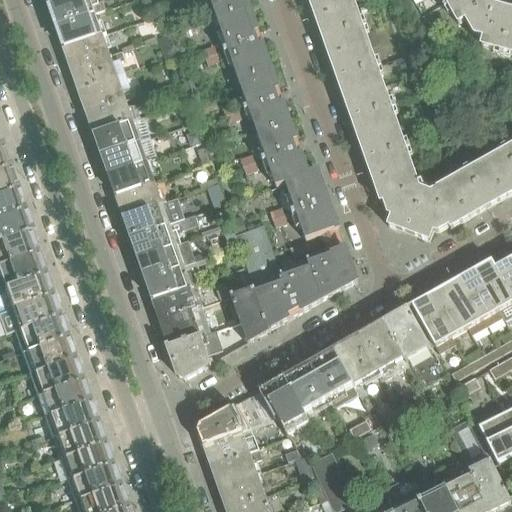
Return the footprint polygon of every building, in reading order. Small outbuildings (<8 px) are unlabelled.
[(44,0),(45,0),(47,6),(50,8),(50,9),(75,0),(44,0)] [(106,13),(103,5),(99,6),(96,0),(75,0),(50,9),(51,10),(50,14),(52,19),(55,21),(58,30),(96,17),(106,13)] [(199,7),(197,0),(192,0),(185,3),(188,11),(199,7)] [(251,13),(246,0),(209,0),(215,17),(225,13),(226,18),(231,17),(232,20),(251,13)] [(356,8),(353,0),(308,0),(316,22),(356,8)] [(495,5),(491,0),(443,0),(458,25),(464,22),(468,29),(483,21),(490,23),(494,8),(495,5)] [(370,48),(356,8),(316,22),(330,63),(370,48)] [(501,56),(511,15),(511,13),(494,8),(490,23),(483,21),(468,29),(474,39),(483,42),(481,50),(501,56)] [(271,70),(263,48),(251,13),(232,20),(231,17),(226,18),(225,13),(215,17),(228,53),(241,90),(251,87),(249,83),(253,81),(252,77),(271,70)] [(511,15),(501,56),(511,58),(511,15)] [(103,38),(96,17),(58,30),(61,39),(60,43),(62,48),(65,50),(65,51),(103,38)] [(111,60),(108,51),(111,50),(107,37),(103,38),(65,51),(66,53),(65,56),(67,62),(70,64),(73,73),(111,60)] [(176,58),(170,39),(162,41),(168,61),(176,58)] [(456,55),(452,47),(444,51),(448,59),(456,55)] [(385,90),(378,69),(370,48),(330,63),(345,104),(385,90)] [(217,57),(215,49),(203,53),(206,61),(217,57)] [(126,78),(122,65),(125,64),(122,56),(111,60),(73,73),(76,82),(75,85),(77,90),(80,93),(80,94),(126,78)] [(220,65),(217,57),(206,61),(208,69),(220,65)] [(466,74),(461,66),(454,71),(459,78),(466,74)] [(292,129),(284,106),(271,70),(252,77),(253,81),(249,83),(251,87),(241,90),(250,112),(257,134),(266,131),(268,134),(272,133),(272,135),(292,129)] [(126,104),(123,95),(131,93),(126,78),(80,94),(81,96),(80,99),(82,105),(85,107),(86,110),(88,116),(126,104)] [(198,103),(191,79),(181,82),(189,106),(198,103)] [(154,93),(151,86),(135,92),(138,99),(150,94),(154,93)] [(400,131),(392,110),(385,90),(345,104),(359,145),(400,131)] [(152,99),(150,94),(138,99),(140,104),(152,99)] [(140,121),(136,108),(129,111),(126,104),(88,116),(91,125),(90,129),(92,134),(95,136),(95,137),(140,121)] [(238,115),(235,107),(223,111),(226,119),(238,115)] [(241,123),(238,115),(226,119),(229,127),(241,123)] [(143,120),(140,121),(95,137),(96,139),(95,142),(97,147),(100,149),(103,158),(150,141),(143,120)] [(309,178),(302,157),(292,129),(272,135),(272,133),(268,134),(266,131),(257,134),(277,190),(286,187),(309,178)] [(406,150),(400,131),(359,145),(373,185),(414,171),(406,150)] [(157,162),(150,141),(103,158),(106,167),(105,170),(107,176),(110,178),(110,179),(148,165),(151,164),(157,162)] [(511,197),(511,148),(488,162),(509,200),(511,197)] [(211,166),(206,151),(198,154),(203,169),(211,166)] [(220,162),(216,151),(208,154),(212,165),(220,162)] [(256,166),(253,158),(241,162),(244,170),(256,166)] [(509,200),(488,162),(468,174),(489,211),(509,200)] [(155,186),(148,165),(110,179),(111,180),(110,184),(112,189),(115,191),(117,199),(155,186)] [(258,175),(256,166),(244,170),(247,178),(258,175)] [(421,190),(414,171),(373,185),(381,206),(384,205),(421,190)] [(0,197),(14,193),(11,187),(13,182),(11,174),(6,172),(0,174),(0,197)] [(489,211),(468,174),(449,184),(470,222),(489,211)] [(339,231),(329,204),(319,175),(309,178),(286,187),(295,212),(284,216),(282,211),(271,215),(276,231),(288,227),(286,221),(297,218),(306,244),(321,239),(339,231)] [(211,189),(209,184),(200,187),(202,192),(211,189)] [(470,222),(449,184),(436,191),(437,192),(431,195),(428,193),(449,229),(451,232),(470,222)] [(163,207),(155,186),(117,199),(121,208),(120,212),(122,217),(124,219),(125,220),(163,207)] [(449,229),(428,193),(421,190),(384,205),(389,217),(392,219),(389,229),(430,244),(434,234),(438,236),(449,229)] [(0,220),(21,213),(19,207),(21,203),(18,195),(14,193),(0,197),(0,220)] [(132,241),(196,219),(193,213),(179,218),(177,214),(171,216),(167,206),(163,208),(163,207),(125,220),(125,222),(124,225),(126,231),(129,233),(132,241)] [(239,214),(236,206),(227,209),(229,217),(239,214)] [(29,235),(26,229),(28,224),(26,216),(21,214),(21,213),(0,220),(0,245),(28,236),(29,235)] [(180,247),(177,236),(184,234),(183,230),(198,224),(196,219),(132,241),(135,250),(134,253),(136,259),(139,261),(139,262),(180,247)] [(245,229),(242,219),(231,223),(234,232),(245,229)] [(324,303),(312,271),(283,281),(264,229),(236,239),(254,291),(257,298),(270,333),(281,327),(282,328),(311,311),(311,310),(324,303)] [(339,231),(321,239),(327,258),(346,251),(339,231)] [(0,268),(35,256),(32,248),(35,244),(33,237),(28,236),(0,245),(0,268)] [(316,251),(313,243),(291,251),(294,259),(316,251)] [(196,266),(189,245),(180,247),(139,262),(140,263),(139,267),(141,272),(144,274),(147,283),(196,266)] [(357,283),(346,251),(327,258),(328,261),(310,268),(312,271),(324,303),(356,286),(357,283)] [(43,278),(40,269),(43,265),(40,258),(36,257),(35,256),(0,268),(0,282),(3,292),(43,278)] [(194,289),(190,276),(199,273),(198,269),(210,265),(209,262),(196,266),(147,283),(150,292),(149,295),(151,300),(154,302),(154,304),(194,289)] [(511,265),(507,267),(506,266),(496,271),(492,264),(491,265),(511,301),(511,265)] [(511,301),(491,265),(475,274),(499,315),(500,314),(507,325),(511,321),(511,301)] [(499,315),(475,274),(460,282),(483,324),(499,315)] [(50,299),(47,290),(50,287),(48,280),(43,279),(43,278),(3,292),(11,313),(50,299)] [(483,324),(460,282),(444,291),(468,333),(483,324)] [(198,311),(195,303),(198,302),(194,289),(154,304),(154,305),(154,308),(155,314),(158,316),(162,326),(198,313),(198,311)] [(231,298),(228,290),(217,294),(220,302),(231,298)] [(270,333),(257,298),(254,291),(233,298),(236,305),(234,305),(241,326),(248,347),(270,334),(270,333)] [(468,333),(444,291),(428,300),(452,342),(468,333)] [(58,319),(55,312),(58,308),(55,301),(51,300),(50,299),(11,313),(18,334),(58,319)] [(452,342),(428,300),(412,309),(436,351),(452,342)] [(241,326),(234,305),(213,313),(220,333),(241,326)] [(210,336),(201,310),(198,311),(198,313),(162,326),(166,336),(165,339),(166,345),(169,347),(170,350),(210,336)] [(447,381),(408,311),(384,326),(405,365),(422,394),(447,381)] [(65,341),(62,333),(65,329),(63,322),(58,321),(58,319),(18,334),(26,355),(65,341)] [(185,383),(248,347),(241,326),(220,333),(210,336),(170,350),(169,351),(179,380),(185,383)] [(405,365),(384,326),(333,354),(356,393),(405,365)] [(73,362),(70,354),(73,350),(70,343),(66,342),(65,341),(26,355),(33,376),(73,362)] [(503,359),(511,354),(511,343),(499,351),(503,359)] [(488,368),(503,359),(499,351),(484,359),(488,368)] [(488,368),(484,359),(479,352),(464,361),(468,368),(472,377),(488,368)] [(14,359),(13,354),(2,358),(3,363),(14,359)] [(356,393),(333,354),(283,382),(306,421),(356,393)] [(81,385),(77,375),(80,372),(78,364),(73,364),(73,362),(33,376),(41,398),(81,385)] [(511,374),(506,364),(490,373),(496,383),(511,374)] [(457,385),(472,377),(468,368),(452,377),(457,385)] [(481,391),(476,382),(475,381),(460,390),(465,400),(481,391)] [(306,421),(283,382),(263,394),(279,424),(287,438),(309,425),(306,421)] [(88,405),(85,396),(88,393),(85,386),(81,385),(41,398),(48,419),(88,405)] [(265,428),(279,424),(263,394),(200,429),(198,436),(204,450),(206,449),(206,451),(251,435),(266,428),(265,428)] [(95,426),(92,418),(95,414),(93,407),(88,406),(88,405),(48,419),(55,440),(95,426)] [(391,441),(415,428),(408,415),(384,429),(391,441)] [(450,432),(443,420),(446,418),(445,416),(437,419),(438,422),(436,424),(443,439),(451,435),(450,432)] [(375,428),(370,417),(362,421),(367,432),(375,428)] [(511,433),(504,418),(480,430),(499,469),(511,463),(511,433)] [(498,511),(511,506),(491,464),(480,443),(479,441),(470,422),(450,432),(451,435),(468,468),(471,474),(469,475),(487,511),(498,511)] [(103,448),(100,439),(103,435),(100,428),(96,427),(95,426),(55,440),(63,462),(103,448)] [(214,473),(269,455),(267,450),(258,453),(254,440),(253,440),(251,435),(206,451),(208,458),(207,461),(209,466),(212,468),(214,473)] [(353,444),(348,435),(343,438),(348,447),(353,444)] [(374,437),(359,445),(365,456),(380,448),(374,437)] [(44,445),(42,440),(30,444),(32,449),(44,445)] [(110,468),(107,460),(110,456),(108,449),(103,448),(63,462),(70,483),(110,468)] [(298,463),(295,454),(288,456),(291,465),(298,463)] [(260,477),(256,465),(271,460),(269,455),(214,473),(216,478),(215,482),(217,487),(220,489),(220,491),(260,477)] [(359,511),(349,490),(344,479),(333,457),(311,467),(313,473),(314,473),(318,482),(328,503),(332,511),(359,511)] [(118,490),(115,481),(118,478),(115,471),(111,470),(110,468),(70,483),(78,504),(118,490)] [(487,511),(469,475),(471,474),(468,468),(415,493),(415,492),(414,493),(423,511),(487,511)] [(267,497),(260,477),(220,491),(221,492),(220,495),(222,501),(224,503),(227,511),(232,511),(266,500),(265,498),(267,497)] [(328,503),(318,482),(311,485),(321,506),(322,506),(328,503)] [(122,511),(125,511),(122,502),(125,499),(123,492),(118,491),(118,490),(78,504),(80,511),(122,511)] [(423,511),(414,493),(389,505),(391,511),(423,511)] [(274,511),(273,507),(269,508),(266,500),(232,511),(274,511)]
